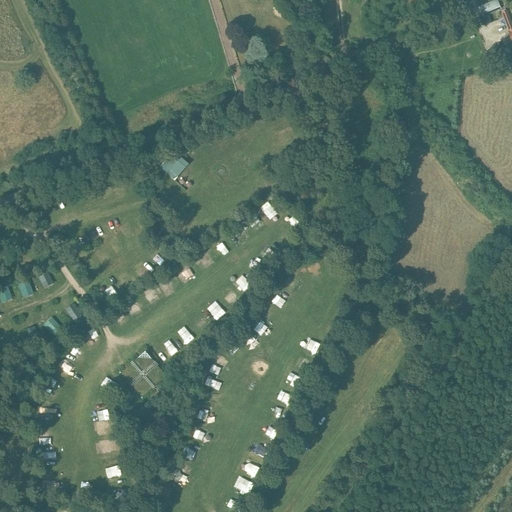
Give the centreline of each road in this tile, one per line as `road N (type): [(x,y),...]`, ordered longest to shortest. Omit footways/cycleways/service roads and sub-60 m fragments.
road 1 (unclassified): [(0,198),(465,0)]
road 2 (track): [(322,511),(511,242)]
road 3 (unknown): [(4,196),(109,338)]
